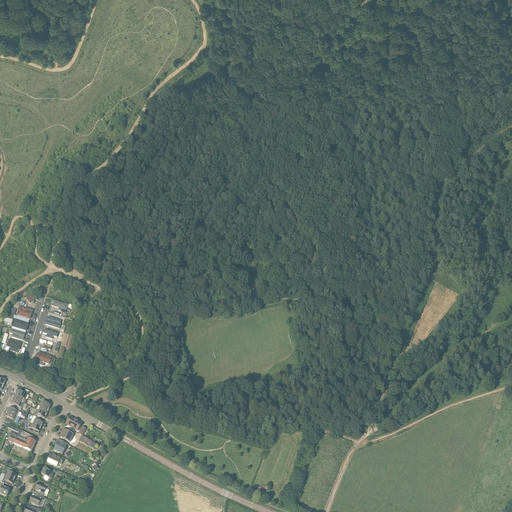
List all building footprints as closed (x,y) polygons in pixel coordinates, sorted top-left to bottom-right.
[(65,305),(51,301),(49,308),(63,312),(65,305)] [(19,307),(17,316),(29,320),(32,311),(19,307)] [(60,322),(47,318),(45,324),(58,328),(60,322)] [(14,319),(11,327),(27,332),(29,324),(14,319)] [(58,330),(44,326),(42,332),(56,337),(58,330)] [(25,335),(10,331),(9,338),(23,342),(25,335)] [(56,339),(42,335),(40,340),(54,344),(56,339)] [(8,341),(5,348),(17,352),(20,345),(8,341)] [(180,359),(179,349),(171,350),(172,355),(176,355),(177,360),(180,359)] [(50,357),(37,353),(35,361),(48,365),(50,357)] [(23,398),(26,400),(29,393),(23,391),(22,393),(17,391),(15,395),(23,398)] [(16,408),(21,411),(24,404),(21,403),(13,399),(11,404),(16,406),(16,408)] [(41,407),(49,410),(51,406),(45,404),(46,401),(44,400),(41,407)] [(9,408),(7,413),(18,417),(17,417),(19,413),(20,413),(21,411),(16,408),(15,410),(9,408)] [(45,419),(47,415),(39,412),(39,411),(37,410),(35,415),(34,414),(33,416),(36,418),(41,420),(42,418),(45,419)] [(18,417),(7,413),(5,417),(11,420),(10,422),(12,423),(13,420),(16,422),(18,417)] [(70,417),(66,425),(78,431),(80,432),(78,434),(82,436),(86,430),(82,428),(81,429),(79,428),(82,424),(70,417)] [(33,425),(41,428),(43,423),(40,422),(41,420),(36,418),(33,425)] [(33,425),(30,423),(27,430),(35,433),(36,431),(39,433),(41,428),(33,425)] [(32,441),(33,437),(9,426),(8,429),(9,429),(19,433),(17,437),(16,440),(14,444),(31,452),(36,443),(32,441)] [(8,442),(14,444),(16,440),(17,437),(19,433),(9,429),(8,433),(10,434),(9,437),(10,437),(8,442)] [(63,433),(60,438),(69,443),(73,435),(63,430),(62,432),(63,433)] [(88,447),(91,441),(82,437),(79,442),(88,447)] [(56,447),(54,451),(62,455),(67,445),(58,440),(56,444),(58,445),(57,447),(56,447)] [(52,456),(50,456),(47,463),(57,467),(58,464),(62,466),(65,459),(53,453),(52,454),(53,454),(52,456)] [(41,475),(45,476),(44,479),(44,480),(47,481),(48,481),(49,478),(52,480),(53,476),(50,474),(51,472),(44,469),(41,475)] [(4,476),(14,480),(16,476),(11,473),(12,471),(10,470),(9,472),(7,471),(4,476)] [(4,476),(1,483),(4,484),(4,483),(10,487),(10,486),(9,486),(10,484),(12,485),(14,480),(4,476)] [(0,494),(7,497),(10,490),(3,487),(4,484),(3,484),(4,484),(1,483),(0,482),(0,494)] [(44,486),(38,484),(35,490),(44,494),(46,490),(48,491),(50,486),(45,483),(44,486)] [(38,507),(38,506),(42,508),(46,500),(44,499),(45,498),(39,496),(38,499),(32,496),(29,503),(38,507)]
